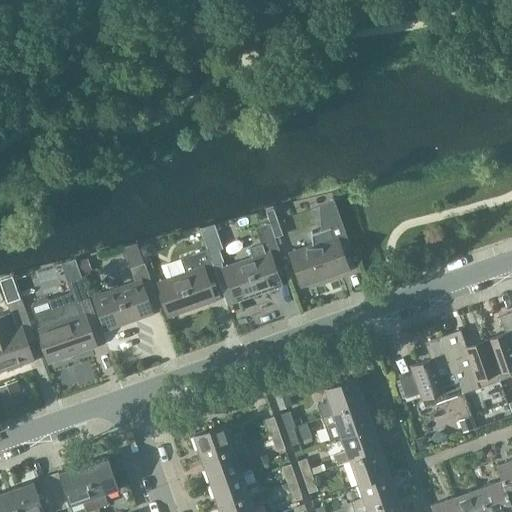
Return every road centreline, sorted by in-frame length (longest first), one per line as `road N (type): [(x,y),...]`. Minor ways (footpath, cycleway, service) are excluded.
road 1 (unclassified): [(124,399),(511,260)]
road 2 (unclassified): [(0,443),(124,399)]
